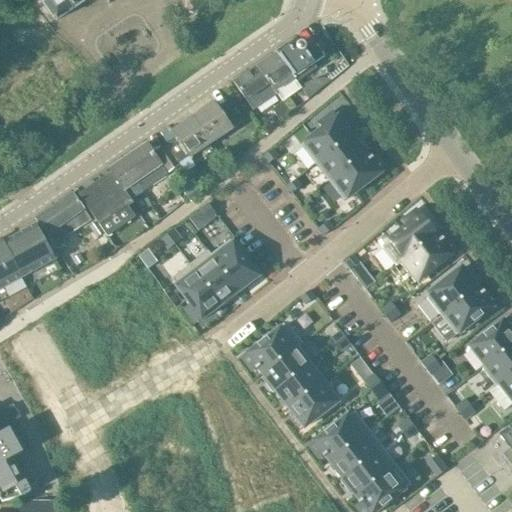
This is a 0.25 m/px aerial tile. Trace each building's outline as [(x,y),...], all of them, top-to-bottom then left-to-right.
[(39,0),(55,23),(79,7),(77,5),(82,2),(84,0),(86,0),(89,2),(91,3),(95,0),(105,0),(108,4),(113,0),(39,0)] [(304,52),(305,51),(305,50),(305,49),(305,48),(305,47),(305,46),(304,46),(303,44),(302,44),(300,44),(298,44),(297,45),(297,46),(296,46),(296,47),(294,47),(290,50),(287,46),(274,54),(293,80),(294,79),(296,83),(317,70),(314,65),(324,59),(316,48),(306,55),(304,52)] [(293,80),(274,54),(256,67),(275,92),(293,80)] [(275,92),(256,67),(232,83),(252,112),(275,96),(274,93),(275,92)] [(278,121),(289,114),(289,113),(295,109),(288,97),(281,102),(282,103),(271,110),(278,121)] [(242,124),(227,103),(217,110),(213,105),(192,119),(210,145),(242,124)] [(321,130),(300,146),(314,165),(350,137),(332,114),(317,126),(321,130)] [(210,145),(192,119),(172,133),(175,138),(165,145),(180,166),(210,145)] [(350,137),(314,165),(327,182),(363,155),(363,154),(366,152),(359,143),(356,145),(350,137)] [(161,167),(146,145),(128,157),(142,178),(137,182),(144,193),(167,177),(160,167),(161,167)] [(165,146),(154,154),(168,174),(179,167),(165,146)] [(271,150),(262,158),(267,165),(277,157),(271,150)] [(363,155),(327,182),(342,202),(360,189),(360,190),(370,183),(369,182),(383,171),(373,157),(371,159),(370,158),(368,160),(363,155)] [(144,193),(137,182),(142,178),(128,157),(109,170),(112,175),(113,174),(126,193),(124,194),(132,205),(133,205),(131,202),(144,193)] [(132,205),(124,194),(126,193),(113,174),(112,175),(79,197),(107,238),(135,219),(128,208),(132,205)] [(295,180),(285,188),(291,195),(300,187),(295,180)] [(90,220),(73,194),(34,220),(55,250),(65,243),(62,239),(90,220)] [(207,205),(200,210),(207,220),(214,214),(207,205)] [(405,229),(380,248),(394,267),(434,236),(416,213),(401,224),(405,229)] [(327,222),(317,230),(323,237),(332,229),(327,222)] [(54,261),(35,226),(2,244),(21,279),(54,261)] [(172,231),(166,236),(173,246),(180,241),(172,231)] [(166,236),(160,241),(167,251),(173,246),(166,236)] [(434,236),(394,267),(395,268),(399,265),(414,284),(431,271),(440,264),(440,263),(454,252),(443,239),(441,240),(441,239),(438,241),(434,236)] [(0,290),(21,279),(2,244),(1,240),(0,240),(0,290)] [(207,252),(206,252),(236,292),(246,285),(248,288),(258,281),(256,278),(256,277),(229,241),(209,256),(207,252)] [(206,252),(188,266),(219,306),(220,305),(222,308),(231,301),(229,298),(236,292),(206,252)] [(353,256),(343,264),(349,270),(358,263),(353,256)] [(188,266),(170,280),(189,305),(184,308),(196,323),(219,306),(188,266)] [(460,269),(424,297),(439,317),(476,289),(468,279),(471,277),(464,268),(461,270),(460,269)] [(476,289),(439,317),(455,337),(472,324),(481,317),(495,305),(485,292),(483,293),(482,292),(480,295),(476,289)] [(308,292),(299,299),(304,306),(314,299),(308,292)] [(389,303),(379,311),(384,317),(394,310),(389,303)] [(394,310),(384,317),(389,324),(399,316),(394,310)] [(482,337),(469,348),(484,367),(480,369),(481,370),(511,345),(511,327),(506,319),(491,330),(482,337)] [(256,347),(242,358),(252,372),(254,371),(255,371),(257,369),(261,375),(302,344),(286,324),(265,340),(265,339),(256,346),(256,347)] [(339,332),(329,340),(334,346),(344,339),(339,332)] [(344,339),(334,346),(339,353),(349,345),(344,339)] [(302,344),(261,375),(267,382),(265,385),(271,394),(274,391),(275,392),(311,364),(298,348),(302,345),(302,344)] [(511,345),(481,370),(494,387),(511,373),(511,345)] [(430,356),(420,364),(425,370),(435,363),(430,356)] [(435,363),(425,370),(430,377),(440,369),(435,363)] [(311,364),(275,392),(288,409),(324,381),(311,364)] [(511,373),(494,387),(494,388),(498,385),(511,402),(511,373)] [(373,376),(363,384),(368,390),(378,382),(373,376)] [(324,381),(288,409),(303,429),(339,401),(324,381)] [(378,382),(368,390),(378,403),(388,395),(378,382)] [(464,401),(454,408),(459,414),(469,407),(464,401)] [(469,407),(459,414),(464,421),(474,413),(469,407)] [(323,435),(309,446),(320,460),(322,458),(322,459),(325,457),(329,462),(369,432),(353,412),(333,428),(332,427),(323,434),(323,435)] [(407,420),(397,427),(402,433),(411,426),(407,420)] [(411,426),(402,433),(407,440),(417,433),(411,426)] [(511,428),(500,438),(509,449),(502,455),(511,468),(511,428)] [(12,461),(23,455),(9,431),(0,435),(0,502),(1,504),(22,497),(31,492),(12,461)] [(369,432),(329,462),(342,480),(382,449),(369,432)] [(342,480),(339,482),(346,491),(349,489),(355,497),(395,466),(382,449),(342,480)] [(435,457),(426,464),(436,478),(446,471),(435,457)] [(395,466),(355,497),(359,502),(357,504),(355,506),(359,511),(376,511),(380,509),(381,510),(390,502),(389,502),(410,486),(395,466)] [(29,485),(37,498),(50,490),(42,477),(29,485)] [(54,511),(54,502),(20,503),(19,511),(54,511)]
